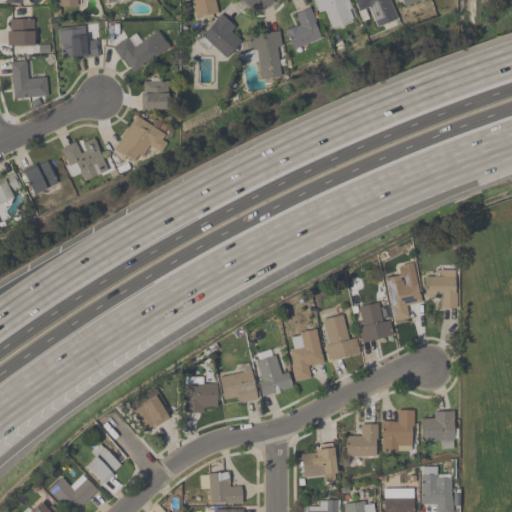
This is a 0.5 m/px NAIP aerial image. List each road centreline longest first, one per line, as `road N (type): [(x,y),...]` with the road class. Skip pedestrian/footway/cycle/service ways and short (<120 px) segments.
road 1 (motorway): [(0,373),(200,247),(412,145),(511,109)]
road 2 (motorway): [(511,90),(357,148),(225,213),(0,352)]
road 3 (motorway): [(0,461),(359,202)]
road 4 (motorway): [(511,61),(341,128),(110,247)]
road 5 (motorway): [(0,415),(208,276),(359,202)]
road 6 (residential): [(119,511),(159,474),(218,442),(275,426),(395,370),(427,365)]
road 7 (motorway): [(110,247),(0,320)]
road 8 (motorway): [(110,247),(0,295)]
